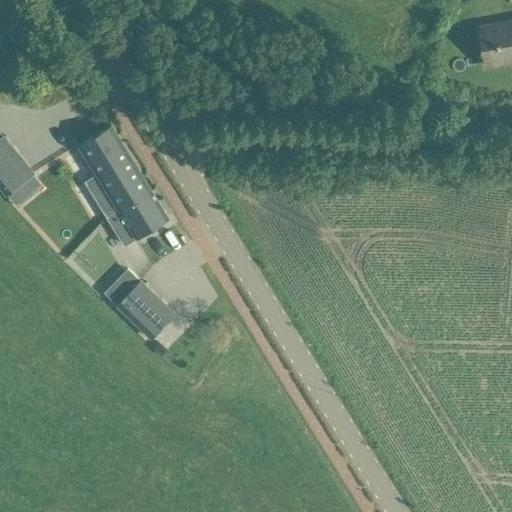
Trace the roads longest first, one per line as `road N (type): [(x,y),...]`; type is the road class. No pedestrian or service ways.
road 1 (tertiary): [(396,511),(167,144)]
road 2 (unclassified): [(167,144),(236,135),(511,138)]
road 3 (tertiary): [(167,144),(76,0)]
